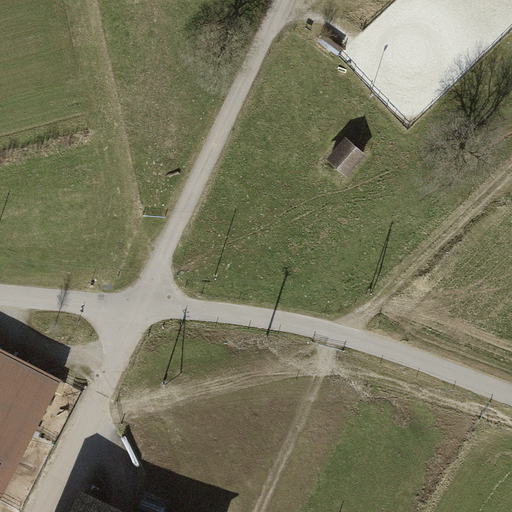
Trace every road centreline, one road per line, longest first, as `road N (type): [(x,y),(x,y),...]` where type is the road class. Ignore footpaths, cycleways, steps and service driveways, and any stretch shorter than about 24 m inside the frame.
road 1 (tertiary): [(511,393),(333,331),(0,292)]
road 2 (track): [(260,511),(333,331),(511,176)]
